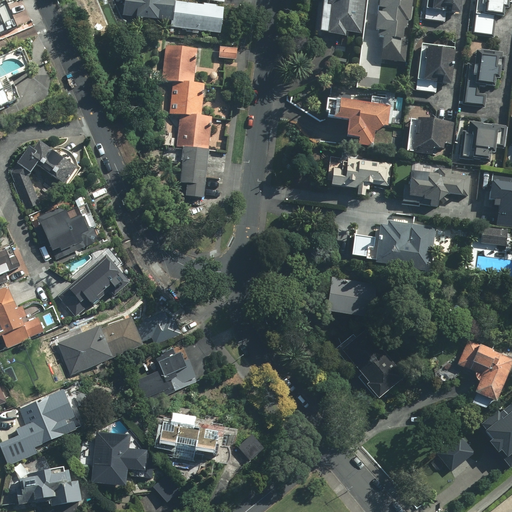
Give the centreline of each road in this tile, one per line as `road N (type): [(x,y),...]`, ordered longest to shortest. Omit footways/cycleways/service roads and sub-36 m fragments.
road 1 (residential): [(44,0),(145,226),(191,268),(242,273)]
road 2 (residential): [(276,0),(242,273)]
road 3 (residential): [(242,273),(246,340),(328,442)]
